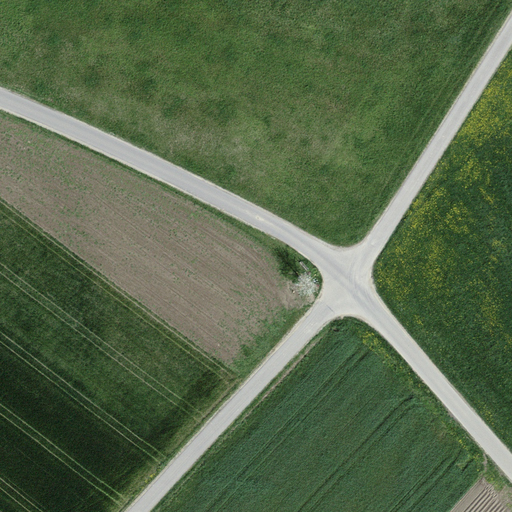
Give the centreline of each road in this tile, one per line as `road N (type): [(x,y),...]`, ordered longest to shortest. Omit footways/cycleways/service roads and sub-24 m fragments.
road 1 (unclassified): [(0,99),(185,181),(323,254),(348,280)]
road 2 (unclassified): [(135,511),(348,280)]
road 3 (unclassified): [(348,280),(511,24)]
road 4 (unclassified): [(348,280),(511,470)]
